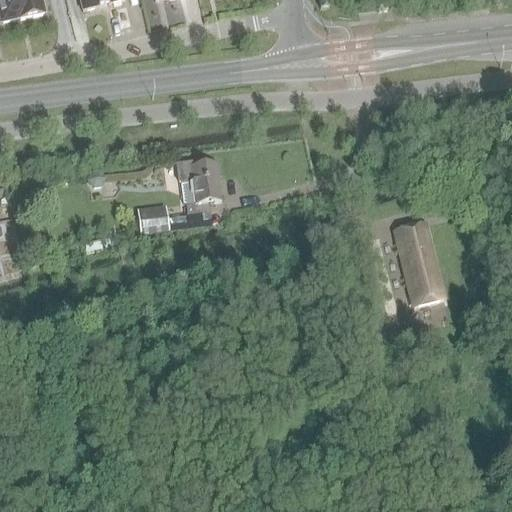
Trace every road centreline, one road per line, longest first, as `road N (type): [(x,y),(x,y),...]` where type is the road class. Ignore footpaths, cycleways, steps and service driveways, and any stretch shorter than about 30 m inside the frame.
road 1 (unclassified): [(0,134),(255,101),(357,97)]
road 2 (residential): [(0,71),(297,13)]
road 3 (primary): [(0,102),(222,74)]
road 4 (primary): [(304,72),(471,44)]
road 5 (primary): [(471,44),(303,54)]
road 6 (unclassified): [(357,97),(511,79)]
